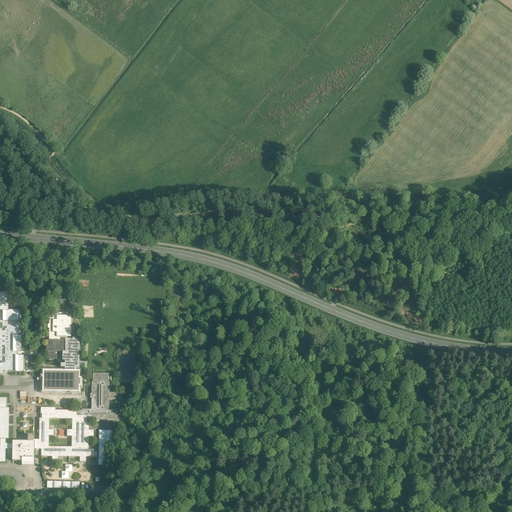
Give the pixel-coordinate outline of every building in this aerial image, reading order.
[(0,375),(4,375),(4,371),(16,371),(16,373),(26,374),(26,357),(18,357),(18,352),(21,352),(21,336),(18,336),(20,311),(11,310),(8,295),(0,294),(0,375)] [(73,316),(52,315),(51,342),(48,342),(48,352),(67,352),(68,344),(73,344),(73,316)] [(79,384),(79,373),(49,372),(49,384),(79,384)] [(97,448),(88,447),(88,436),(96,436),(96,430),(89,430),(89,421),(120,422),(120,410),(112,410),(112,401),(118,401),(118,393),(112,393),(112,374),(92,374),(91,409),(42,408),(41,443),(10,443),(10,410),(0,409),(0,462),(6,462),(6,453),(13,453),(13,465),(39,465),(39,454),(43,454),(43,458),(96,459),(97,448)] [(106,466),(106,444),(113,444),(113,431),(99,430),(99,466),(106,466)] [(62,472),(62,479),(69,479),(69,472),(73,472),(73,465),(66,465),(66,472),(62,472)]
